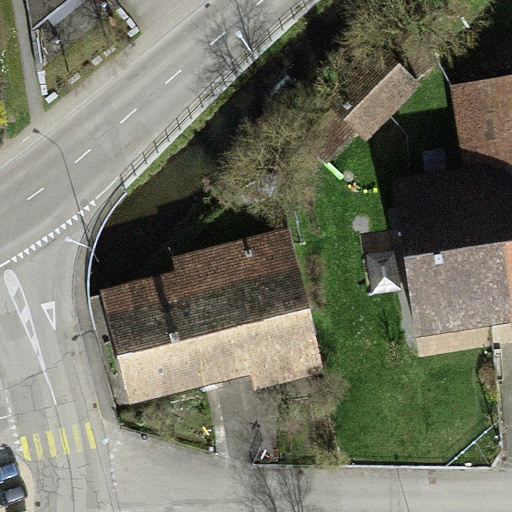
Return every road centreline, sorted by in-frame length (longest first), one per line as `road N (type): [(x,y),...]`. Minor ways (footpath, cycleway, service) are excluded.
road 1 (secondary): [(0,215),(85,152),(258,0)]
road 2 (residential): [(62,490),(341,511)]
road 3 (tertiary): [(0,270),(46,408)]
